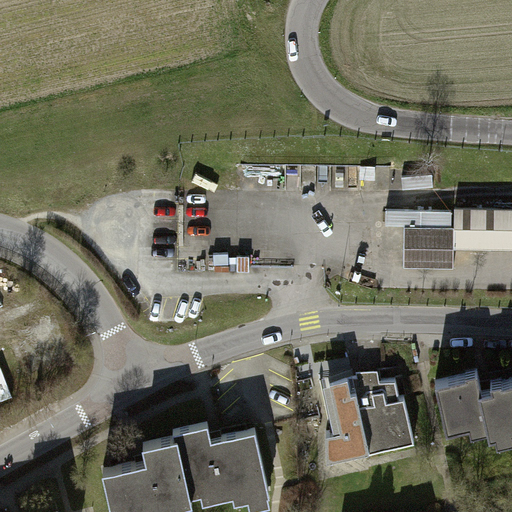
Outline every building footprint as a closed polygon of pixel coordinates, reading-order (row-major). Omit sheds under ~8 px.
[(511,207),(454,207),(454,227),(404,226),(404,267),(454,267),(454,249),(511,249),(511,207)] [(452,226),(452,211),(386,209),(386,224),(452,226)] [(56,316),(14,332),(30,375),(72,359),(56,316)] [(352,369),(320,374),(333,430),(365,424),(371,452),(418,442),(406,396),(402,397),(397,378),(382,379),(380,369),(356,370),(358,377),(353,376),(352,369)] [(471,376),(440,383),(452,433),(474,428),(476,436),(492,432),(494,440),(500,438),(502,446),(511,444),(511,382),(508,383),(507,381),(496,384),(497,389),(487,392),(482,371),(470,374),(471,376)] [(148,460),(103,470),(113,511),(184,511),(183,506),(196,503),(195,495),(204,493),(206,501),(236,495),(237,501),(252,498),(254,507),(275,502),(257,427),(215,437),(212,422),(175,430),(177,438),(144,445),(148,460)]
